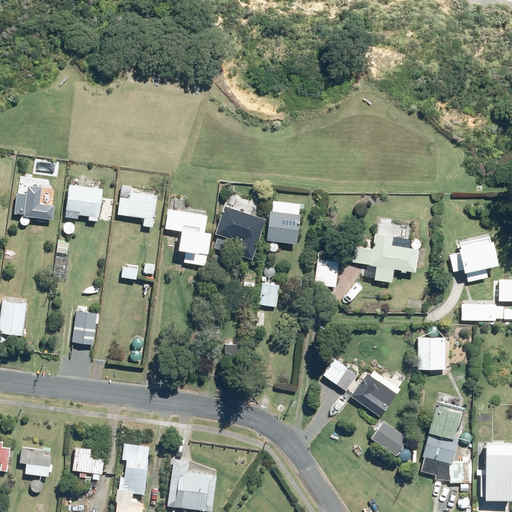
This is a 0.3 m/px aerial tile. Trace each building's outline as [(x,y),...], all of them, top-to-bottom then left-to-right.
[(26,216),(54,220),(56,205),(41,203),(43,187),(30,185),(29,194),(18,193),(15,213),(26,214),(26,216)] [(70,185),(66,213),(90,216),(89,220),(98,221),(99,217),(100,217),(103,189),(70,185)] [(120,197),(118,214),(146,218),(144,226),(154,227),(158,195),(132,192),(131,198),(120,197)] [(268,240),(298,243),(301,214),(300,214),(301,204),(274,201),(273,212),(271,212),(268,240)] [(253,259),(266,219),(225,206),(216,234),(219,235),(215,248),(233,254),(237,239),(244,241),(239,254),(253,259)] [(209,216),(169,209),(166,228),(184,231),(180,249),(188,250),(186,262),(205,265),(207,253),(209,254),(212,234),(205,233),(209,216)] [(78,228),(70,219),(61,227),(68,236),(78,228)] [(395,269),(417,272),(420,249),(409,248),(411,239),(375,234),(371,266),(369,266),(367,276),(375,277),(375,280),(393,282),(395,269)] [(495,241),(461,249),(462,252),(451,254),(455,272),(465,269),(468,281),(488,277),(486,268),(500,265),(495,241)] [(22,246),(9,245),(8,258),(21,259),(22,246)] [(318,260),(315,284),(336,287),(339,262),(318,260)] [(143,273),(154,274),(155,265),(144,264),(143,273)] [(255,281),(243,281),(243,294),(254,295),(255,281)] [(260,304),(277,306),(280,285),(262,283),(260,304)] [(0,327),(0,332),(23,335),(27,304),(3,301),(0,327)] [(462,320),(496,320),(496,318),(503,318),(503,307),(496,307),(496,305),(462,304),(462,320)] [(93,343),(97,312),(77,309),(73,340),(93,343)] [(256,326),(264,327),(265,312),(257,312),(256,326)] [(239,339),(225,338),(224,351),(238,352),(239,339)] [(419,338),(418,369),(446,370),(447,338),(419,338)] [(337,384),(347,391),(357,375),(347,369),(337,384)] [(351,396),(381,417),(397,394),(368,373),(351,396)] [(413,479),(433,484),(436,474),(437,475),(439,467),(447,469),(449,463),(450,463),(450,482),(472,482),(472,464),(469,463),(469,457),(462,458),(462,461),(453,461),(459,437),(456,436),(461,417),(463,417),(465,409),(438,402),(423,456),(425,456),(421,470),(416,469),(413,479)] [(409,436),(382,418),(370,436),(397,454),(409,436)] [(0,463),(2,464),(1,470),(7,471),(11,448),(3,447),(3,442),(0,441),(0,463)] [(486,495),(486,499),(511,500),(511,443),(486,443),(486,476),(482,475),(481,494),(486,495)] [(117,511),(142,511),(144,503),(133,502),(134,494),(145,495),(149,460),(148,460),(149,447),(124,444),(122,459),(128,459),(125,478),(121,478),(120,490),(118,489),(116,501),(118,501),(117,511)] [(27,474),(49,476),(49,472),(52,473),(53,465),(51,465),(52,456),(44,455),(44,450),(22,447),(20,463),(28,463),(27,474)] [(87,472),(94,473),(94,479),(100,480),(100,474),(104,474),(105,458),(91,457),(92,448),(76,447),(74,470),(80,471),(80,477),(87,477),(87,472)] [(169,507),(213,511),(217,475),(188,472),(190,461),(175,459),(169,507)] [(43,480),(30,479),(29,491),(43,492),(43,480)] [(34,511),(45,511),(46,504),(35,503),(34,511)]
